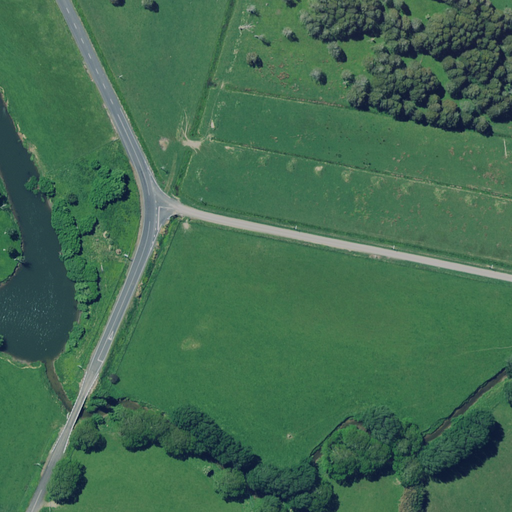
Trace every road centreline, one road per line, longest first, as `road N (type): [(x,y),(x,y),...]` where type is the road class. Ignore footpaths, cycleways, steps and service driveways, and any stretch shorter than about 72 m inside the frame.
road 1 (unclassified): [(150,205),(511,277)]
road 2 (tertiary): [(31,511),(143,254),(150,205)]
road 3 (tertiary): [(150,205),(135,151),(62,0)]
